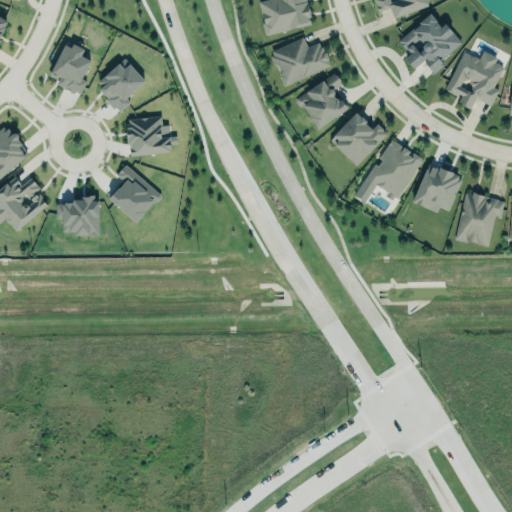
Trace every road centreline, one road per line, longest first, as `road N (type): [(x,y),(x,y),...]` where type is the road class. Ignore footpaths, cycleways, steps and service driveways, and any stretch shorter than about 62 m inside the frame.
road 1 (primary): [(415,384),(295,194),(210,0)]
road 2 (primary): [(165,0),(255,215),(294,271)]
road 3 (residential): [(340,0),(354,35),(396,88),(457,130),(511,144)]
road 4 (secondary): [(415,384),(232,511)]
road 5 (primary): [(294,271),(385,404)]
road 6 (primary): [(496,511),(415,384)]
road 7 (primary): [(385,404),(453,511)]
